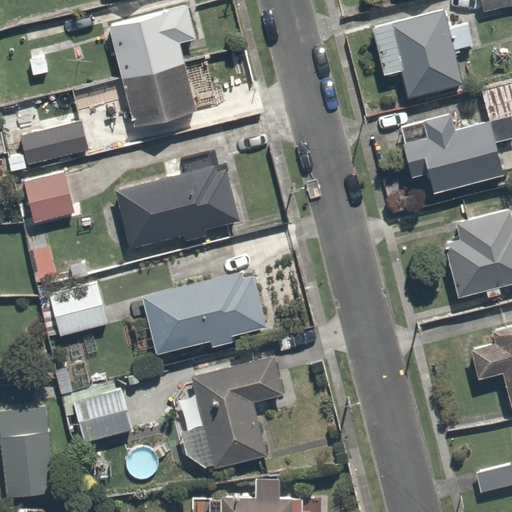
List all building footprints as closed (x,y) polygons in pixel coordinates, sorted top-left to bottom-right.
[(511,0),(475,0),(478,11),(511,3),(511,0)] [(434,4),(371,22),(386,76),(400,72),(407,95),(456,80),(434,4)] [(197,109),(178,43),(197,38),(189,9),(148,21),(110,31),(137,126),(197,109)] [(51,16),(10,23),(15,56),(56,49),(51,16)] [(511,77),(478,86),(482,103),(397,126),(410,176),(430,170),(437,196),(506,178),(496,139),(511,134),(511,77)] [(223,161),(115,191),(129,244),(237,213),(223,161)] [(73,182),(26,194),(31,216),(79,204),(73,182)] [(511,283),(511,206),(511,205),(455,220),(459,236),(446,240),(461,297),(511,283)] [(47,239),(27,242),(33,279),(53,275),(47,239)] [(252,268),(147,299),(162,352),(268,322),(252,268)] [(100,285),(44,301),(53,334),(110,318),(100,285)] [(511,324),(486,332),(489,344),(468,349),(476,378),(502,371),(511,403),(511,402),(511,324)] [(275,349),(193,371),(207,424),(183,430),(195,477),(267,458),(254,409),(288,400),(275,349)] [(127,373),(61,393),(77,447),(143,428),(127,373)] [(52,407),(2,409),(6,493),(56,490),(52,407)] [(511,461),(477,473),(484,495),(511,486),(511,461)] [(205,511),(323,511),(324,505),(207,496),(205,511)]
